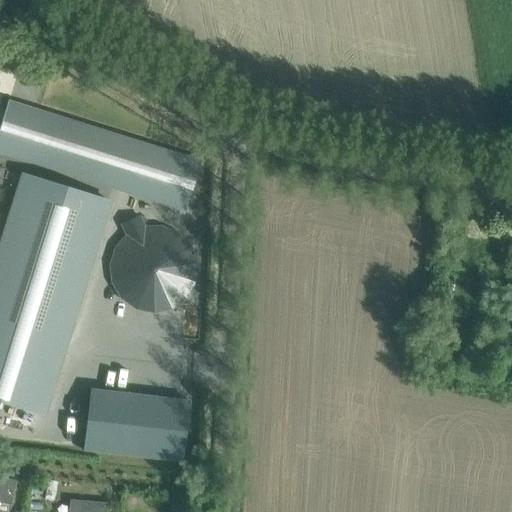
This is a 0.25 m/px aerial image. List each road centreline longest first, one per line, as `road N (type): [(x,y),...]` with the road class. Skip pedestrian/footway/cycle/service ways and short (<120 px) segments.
road 1 (unclassified): [(225,511),(237,135)]
road 2 (unclassified): [(511,178),(416,174),(237,135)]
road 3 (unclassified): [(237,135),(0,2)]
